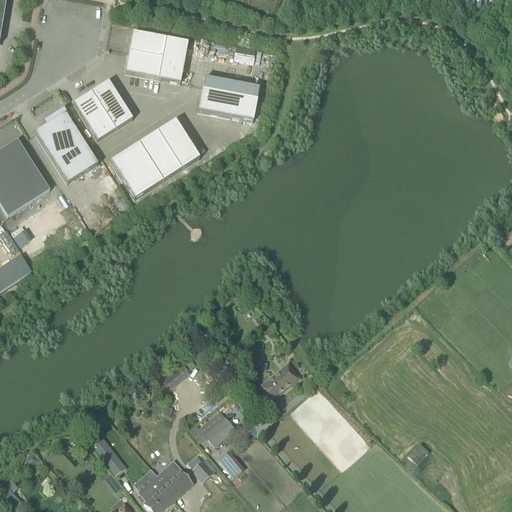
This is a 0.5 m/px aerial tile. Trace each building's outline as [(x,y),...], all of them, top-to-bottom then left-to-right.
[(183,70),(187,46),(132,35),(124,76),(179,86),(183,70)] [(256,103),(202,92),(204,80),(203,80),(197,115),(229,121),(252,125),(256,103)] [(132,122),(107,84),(72,107),(96,145),(118,131),(132,122)] [(45,124),(44,123),(42,124),(45,128),(34,136),(66,187),(97,167),(69,124),(71,123),(70,122),(69,123),(62,113),(45,124)] [(170,179),(199,161),(174,123),(110,165),(134,203),(170,179)] [(0,209),(7,220),(49,193),(17,142),(0,152),(0,209)] [(178,364),(155,384),(165,396),(188,376),(178,364)] [(298,381),(292,373),(286,366),(260,387),(271,401),(281,393),(282,394),(298,381)] [(225,420),(204,438),(214,449),(234,432),(225,420)] [(102,444),(93,451),(114,479),(123,472),(102,444)] [(31,454),(24,463),(33,470),(40,461),(31,454)] [(243,474),(227,454),(217,462),(233,482),(243,474)] [(197,468),(191,473),(202,485),(212,476),(202,464),(197,468)] [(149,487),(139,495),(146,504),(145,505),(143,507),(147,511),(164,511),(180,498),(184,494),(192,487),(180,473),(179,475),(178,476),(170,468),(158,478),(157,477),(155,479),(150,472),(144,478),(150,484),(148,486),(149,487)] [(11,483),(0,493),(0,497),(13,511),(20,511),(24,509),(12,495),(18,490),(11,483)] [(473,491),(481,499),(473,507),(478,511),(486,511),(497,501),(481,484),(473,491)]
